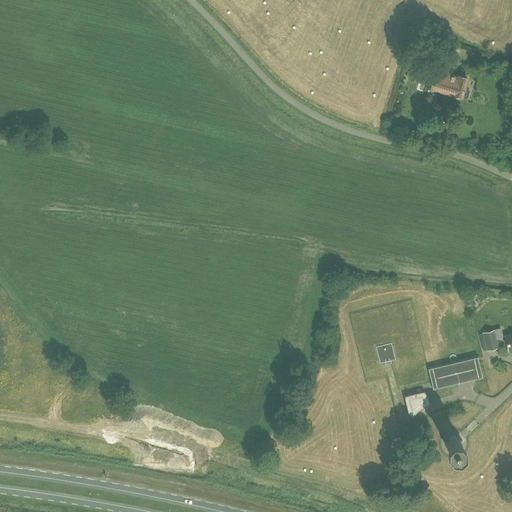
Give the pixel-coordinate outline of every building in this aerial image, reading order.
[(451,94),(461,97),(466,98),(469,90),(464,88),(467,78),(458,76),(458,78),(447,74),(446,76),(438,73),(434,85),(445,89),(442,97),(449,99),(451,94)] [(446,122),(449,110),(435,105),(431,117),(446,122)] [(499,347),(496,338),(494,330),(483,333),(487,350),(499,347)] [(385,364),(386,364),(391,362),(391,360),(395,359),(391,343),(376,347),(380,363),(384,362),(385,364)] [(477,356),(428,368),(433,389),(483,377),(477,356)] [(424,391),(404,396),(408,412),(413,417),(416,413),(423,408),(430,404),(424,391)] [(448,438),(447,439),(446,440),(446,441),(445,443),(445,444),(446,446),(446,447),(447,448),(448,449),(449,450),(450,451),(451,452),(453,452),(454,452),(455,452),(457,451),(458,451),(459,450),(460,449),(461,448),(461,447),(462,445),(462,444),(462,442),(461,441),(461,440),(460,439),(459,438),(458,437),(457,436),(455,436),(454,436),(453,436),(451,436),(450,436),(449,437),(448,438)]
